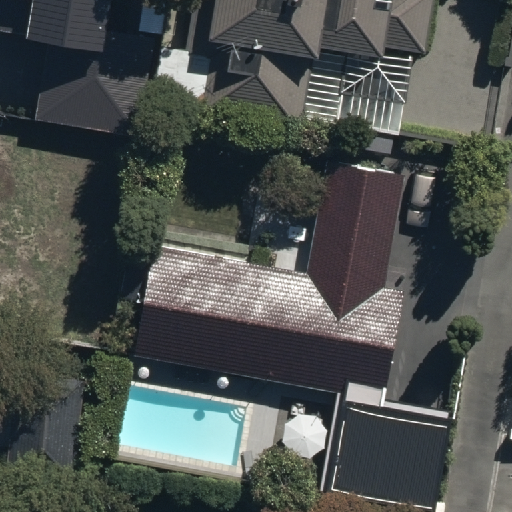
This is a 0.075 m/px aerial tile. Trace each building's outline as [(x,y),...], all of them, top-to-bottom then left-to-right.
[(111,0),(0,0),(0,29),(46,38),(32,119),(139,137),(157,36),(107,28),(111,0)] [(190,0),(184,47),(157,44),(151,103),(300,122),(309,55),(317,56),(318,44),(346,48),(335,122),(400,131),(412,50),(426,52),(433,0),(190,0)] [(304,268),(152,241),(132,353),(382,398),(402,287),(384,283),(403,174),(323,160),(304,268)] [(121,257),(29,242),(15,327),(108,342),(121,257)] [(15,367),(6,474),(76,480),(85,374),(15,367)] [(445,430),(348,415),(336,494),(432,510),(445,430)]
